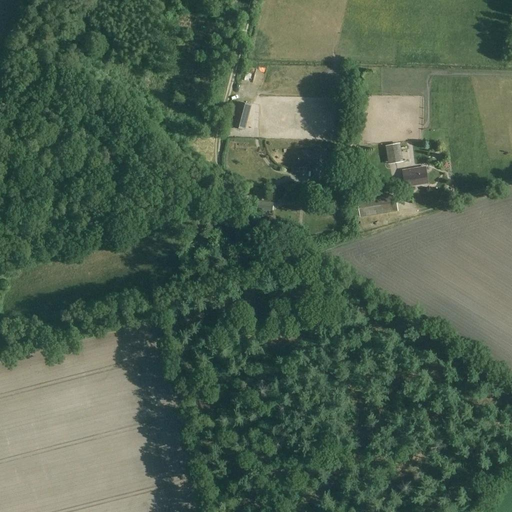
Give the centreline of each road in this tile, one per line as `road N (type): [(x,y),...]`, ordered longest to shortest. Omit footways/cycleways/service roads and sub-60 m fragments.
road 1 (track): [(215,157),(251,0)]
road 2 (track): [(397,217),(511,183)]
